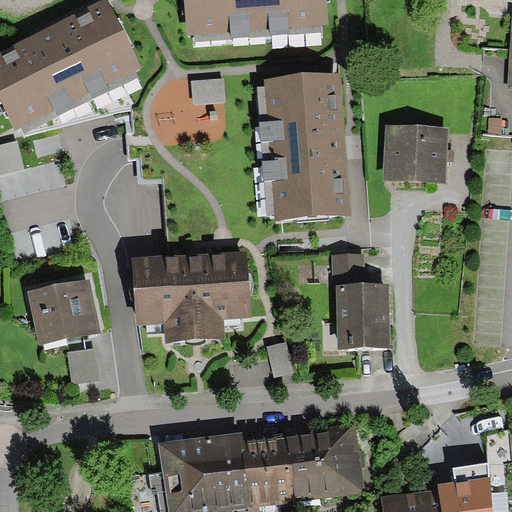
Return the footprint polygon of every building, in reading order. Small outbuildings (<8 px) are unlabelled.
[(103,0),(37,35),(0,54),(0,100),(16,130),(21,127),(25,135),(137,76),(134,71),(141,67),(105,0),(103,0)] [(184,0),(189,42),(331,28),(328,0),(184,0)] [(341,73),(267,79),(268,86),(257,86),(267,215),(277,214),(277,219),(352,214),(341,73)] [(223,79),(193,81),(194,103),(224,101),(223,79)] [(449,126),(386,124),(384,179),(447,181),(449,126)] [(18,141),(0,145),(0,174),(24,169),(18,141)] [(363,252),(335,253),(337,348),(390,347),(389,285),(364,286),(363,252)] [(252,320),(248,253),(133,261),(137,326),(165,324),(167,346),(225,342),(224,322),(252,320)] [(28,294),(39,346),(101,333),(90,281),(28,294)] [(288,343),(268,347),(274,377),(294,373),(288,343)] [(97,349),(68,354),(73,386),(102,382),(97,349)] [(256,433),(159,444),(163,473),(158,474),(150,475),(152,488),(157,487),(161,511),(211,511),(263,506),(365,493),(362,470),(357,422),(299,428),(256,433)] [(511,461),(511,435),(490,437),(492,463),(511,461)] [(438,489),(381,496),(382,511),(494,511),(488,464),(453,468),(455,482),(437,484),(438,489)]
